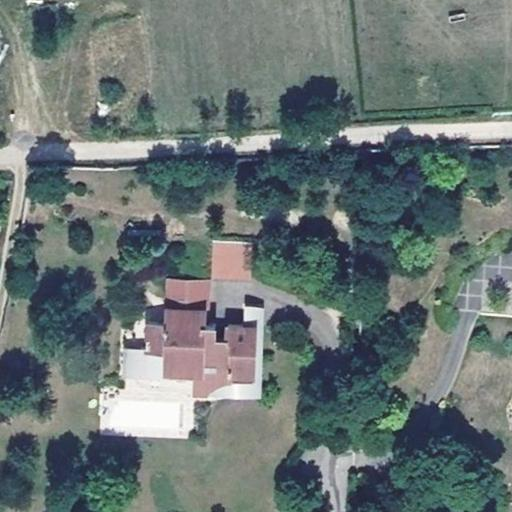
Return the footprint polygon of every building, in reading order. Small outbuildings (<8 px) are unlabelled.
[(210,278),(250,280),(253,242),(212,240),(210,278)] [(141,350),(140,372),(168,373),(195,375),(195,398),(206,399),(207,389),(224,389),(234,390),(234,383),(255,383),(256,361),(250,361),(250,329),(247,329),(227,329),(228,342),(216,342),(216,328),(205,327),(207,284),(171,284),(169,326),(150,326),(149,350),(141,350)] [(248,308),(247,329),(250,329),(250,361),(256,361),(255,383),(234,383),(234,390),(224,389),(224,397),(262,397),(264,312),(248,308)] [(168,373),(140,372),(141,350),(123,350),(123,379),(168,380),(168,373)] [(224,397),(224,389),(207,389),(206,399),(224,399),(224,397)]
